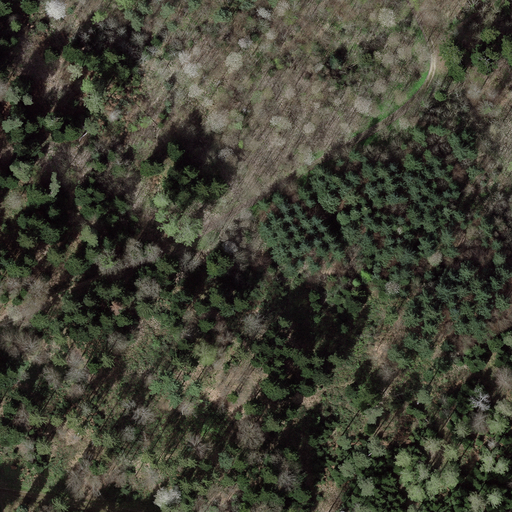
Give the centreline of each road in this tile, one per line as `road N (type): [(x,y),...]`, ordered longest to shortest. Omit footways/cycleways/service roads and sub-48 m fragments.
road 1 (track): [(408,0),(434,63),(427,85),(400,111),(288,182),(0,319)]
road 2 (track): [(0,489),(131,511)]
